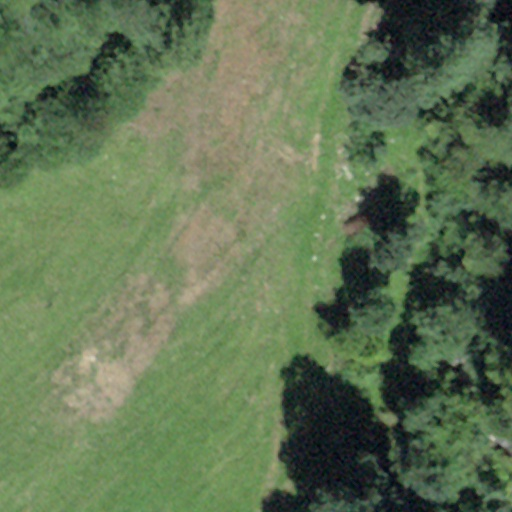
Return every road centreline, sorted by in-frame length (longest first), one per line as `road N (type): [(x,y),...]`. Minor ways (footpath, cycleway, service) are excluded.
road 1 (track): [(397,0),(335,511)]
road 2 (track): [(0,73),(119,0)]
